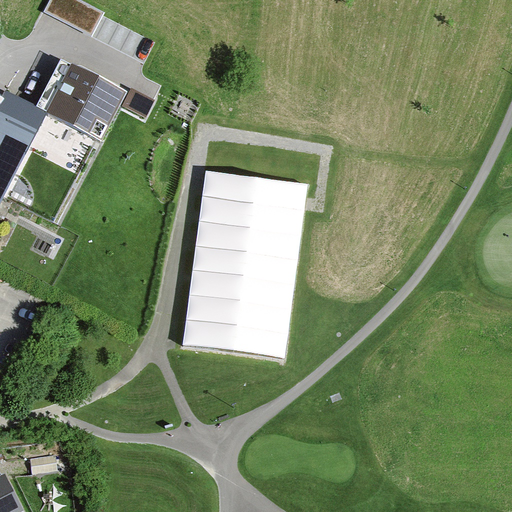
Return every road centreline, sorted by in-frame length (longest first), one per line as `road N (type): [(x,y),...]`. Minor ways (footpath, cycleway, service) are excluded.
road 1 (track): [(200,134),(153,348),(107,389),(50,413)]
road 2 (track): [(0,49),(45,45),(151,93)]
